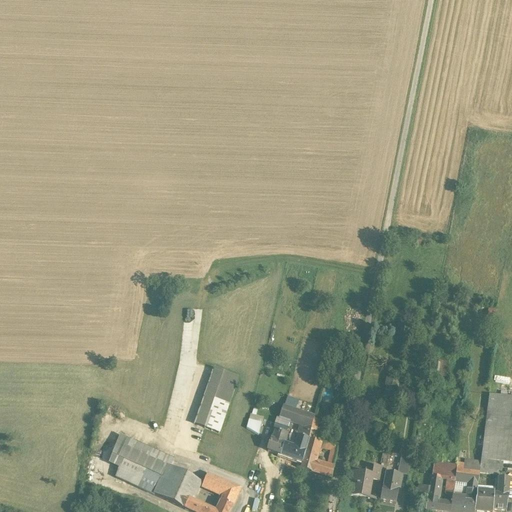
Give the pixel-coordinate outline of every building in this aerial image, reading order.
[(356,351),(345,350),(344,357),(355,359),(356,351)] [(269,374),(273,360),(266,358),(262,372),(269,374)] [(427,377),(445,380),(447,365),(429,362),(427,377)] [(211,459),(222,430),(239,379),(216,370),(197,428),(204,431),(196,454),(211,459)] [(398,382),(386,380),(379,418),(391,420),(398,382)] [(511,399),(489,396),(484,438),(482,448),(481,463),(479,474),(495,476),(503,477),(503,471),(508,472),(511,471),(511,399)] [(314,418),(283,408),(279,421),(290,425),(310,431),(314,420),(314,418)] [(250,415),(248,420),(262,423),(263,418),(250,415)] [(290,425),(279,421),(276,420),(273,431),(277,432),(287,435),(290,425)] [(319,422),(314,420),(310,431),(316,432),(319,422)] [(261,425),(248,422),(246,430),(258,437),(261,425)] [(164,476),(167,468),(171,459),(152,452),(158,431),(129,423),(115,479),(155,497),(158,489),(164,476)] [(236,437),(222,430),(211,459),(220,462),(220,463),(224,455),(225,455),(231,446),(236,437)] [(267,453),(286,459),(289,448),(283,446),(287,435),(277,432),(274,443),(271,442),(267,453)] [(259,447),(240,439),(241,437),(238,436),(238,438),(236,437),(231,446),(245,453),(255,457),(259,447)] [(474,436),(472,447),(482,448),(484,438),(474,436)] [(286,459),(301,464),(308,442),(299,439),(295,450),(289,448),(286,459)] [(318,451),(320,445),(309,442),(303,464),(301,471),(317,475),(320,466),(314,465),(318,451)] [(337,450),(320,445),(318,451),(329,455),(326,468),(332,470),(334,463),(331,463),(332,456),(335,456),(337,450)] [(470,447),(468,462),(481,463),(482,448),(472,447),(470,447)] [(245,453),(241,462),(225,455),(224,455),(220,463),(232,467),(247,474),(255,457),(245,453)] [(387,458),(386,467),(394,468),(395,459),(387,458)] [(220,462),(211,459),(209,464),(218,468),(220,462)] [(410,460),(401,459),(398,477),(407,478),(410,460)] [(456,461),(456,465),(456,471),(479,474),(481,463),(468,462),(456,461)] [(433,463),(431,478),(441,479),(448,480),(455,482),(456,471),(456,465),(433,463)] [(326,468),(320,466),(317,475),(323,477),(326,468)] [(247,474),(232,467),(229,475),(244,481),(247,474)] [(385,471),(384,477),(394,479),(396,469),(394,468),(386,467),(385,471)] [(173,480),(177,472),(167,468),(164,476),(173,480)] [(330,479),(332,470),(326,468),(323,477),(330,479)] [(371,482),(372,482),(379,483),(381,470),(373,468),(373,472),(371,482)] [(364,476),(351,473),(347,497),(368,500),(372,482),(371,482),(373,472),(365,470),(364,476)] [(479,474),(456,471),(455,482),(455,483),(458,484),(468,485),(477,485),(479,474)] [(508,472),(503,471),(503,477),(495,476),(495,481),(508,481),(508,472)] [(203,484),(177,472),(173,480),(167,494),(163,501),(184,511),(188,502),(194,504),(202,488),(203,484)] [(239,490),(207,475),(203,484),(202,488),(219,496),(226,499),(223,504),(222,504),(231,508),(239,490)] [(173,480),(164,476),(158,489),(167,494),(173,480)] [(394,479),(384,477),(383,484),(382,489),(399,492),(401,480),(395,479),(394,479)] [(441,479),(431,478),(431,485),(431,486),(440,488),(441,479)] [(508,481),(495,481),(494,495),(493,511),(506,511),(508,481)] [(431,485),(422,484),(420,498),(428,499),(431,486),(431,485)] [(440,488),(431,486),(428,499),(428,504),(427,504),(425,511),(446,511),(447,506),(437,505),(440,488)] [(167,494),(158,489),(155,497),(163,501),(167,494)] [(399,492),(382,489),(380,503),(396,506),(399,492)] [(467,491),(464,507),(451,506),(449,511),(473,511),(474,508),(476,492),(467,491)] [(494,495),(477,494),(476,503),(475,511),(492,511),(493,511),(494,495)] [(105,501),(95,496),(92,503),(102,508),(105,501)] [(226,499),(219,496),(217,502),(222,504),(223,504),(226,499)] [(210,511),(194,504),(188,502),(184,511),(187,511),(229,511),(231,508),(222,504),(218,511),(210,511)]
